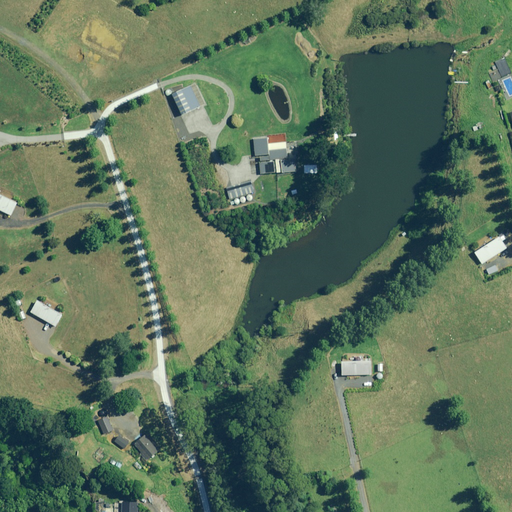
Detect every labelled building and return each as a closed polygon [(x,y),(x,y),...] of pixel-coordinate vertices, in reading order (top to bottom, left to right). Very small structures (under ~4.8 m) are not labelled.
[(195,84),(175,93),(185,114),(205,105),(195,84)] [(252,139),(253,157),(258,157),(258,175),(298,173),(298,158),(287,159),(286,143),(267,143),(267,139),(252,139)] [(317,165),(304,165),(304,173),(317,173),(317,165)] [(253,192),(249,180),(225,187),(228,199),(253,192)] [(252,193),(232,200),(234,206),(254,200),(252,193)] [(0,209),(11,215),(17,203),(0,194),(0,209)] [(482,264),(506,248),(499,237),(474,253),(482,264)] [(488,275),(497,271),(494,266),(486,270),(488,275)] [(63,315),(37,301),(31,312),(56,327),(63,315)] [(341,375),(370,375),(370,361),(341,361),(341,375)] [(113,400),(106,399),(105,411),(112,412),(113,400)] [(103,435),(112,431),(107,417),(97,421),(103,435)] [(158,450),(145,435),(134,444),(142,453),(140,454),(147,461),(158,450)] [(122,511),(139,511),(140,502),(122,502),(122,511)]
